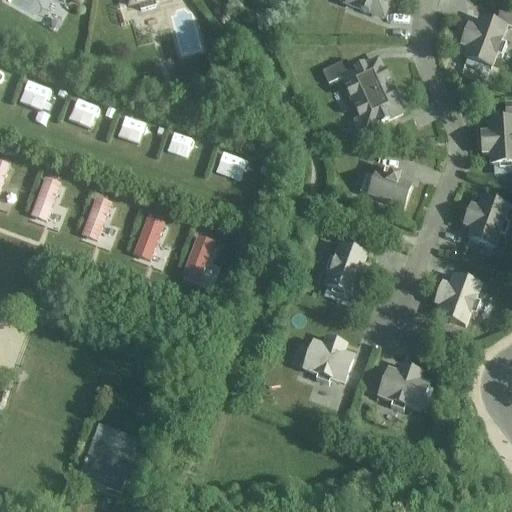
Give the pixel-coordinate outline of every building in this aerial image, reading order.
[(126,0),(129,8),(138,5),(140,13),(155,9),(154,3),(168,0),(167,0),(126,0)] [(339,0),(339,3),(346,6),(346,7),(360,12),(360,13),(368,16),(369,15),(383,20),(388,7),(389,8),(392,0),(339,0)] [(499,25),(498,28),(480,22),(476,33),(468,30),(462,48),(470,51),(466,62),(491,71),(496,58),(502,60),(507,47),(501,45),(507,28),(511,29),(511,16),(502,13),(498,25),(499,25)] [(393,95),(390,89),(387,84),(389,83),(385,75),(384,75),(378,63),(364,70),(363,68),(355,72),(356,73),(352,75),(346,64),(322,75),(328,88),(342,81),(347,92),(346,93),(350,101),(351,101),(357,112),(355,113),(359,120),(353,123),(359,136),(366,132),(366,133),(380,126),(381,128),(389,124),(388,123),(403,116),(397,104),(398,103),(394,95),(393,95)] [(508,121),(508,124),(489,125),(490,137),(481,138),(482,157),(491,156),(492,168),(511,166),(511,107),(506,108),(506,121),(508,121)] [(389,181),(382,179),(384,170),(373,166),(369,178),(376,181),(369,198),(403,210),(411,189),(398,185),(400,181),(391,178),(389,181)] [(469,242),(494,251),(499,238),(505,240),(509,227),(504,225),(508,211),(483,202),(479,213),(471,210),(465,228),(473,231),(469,242)] [(345,296),(351,299),(355,288),(363,291),(370,273),(362,270),(366,259),(341,249),(336,263),(330,261),(325,274),(331,276),(326,290),(333,292),(331,297),(343,301),(345,296)] [(451,291),(442,288),(436,306),(444,309),(440,320),(465,330),(470,316),(476,318),(481,305),(475,303),(480,289),(455,280),(451,291)] [(331,382),(344,387),(353,362),(342,358),(345,350),(327,343),(324,351),(313,347),(304,372),(317,377),(315,383),(329,388),(331,382)] [(392,405),(390,410),(403,415),(406,409),(419,414),(428,389),(417,385),(420,377),(402,370),(399,379),(388,375),(379,400),(392,405)] [(155,427),(149,445),(161,449),(168,432),(155,427)] [(155,457),(135,450),(124,446),(126,440),(99,430),(95,442),(87,464),(85,464),(84,467),(85,468),(80,481),(120,496),(128,474),(146,480),(155,457)]
